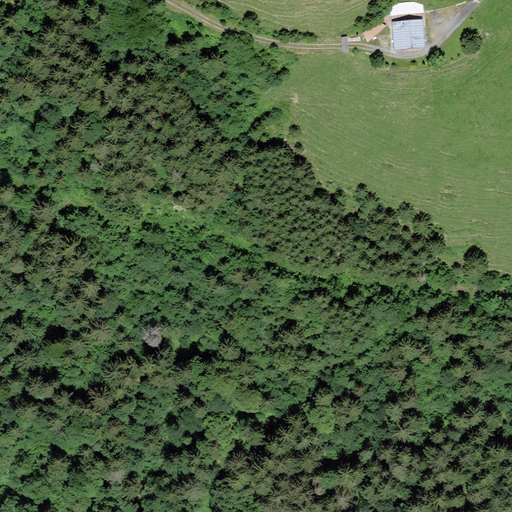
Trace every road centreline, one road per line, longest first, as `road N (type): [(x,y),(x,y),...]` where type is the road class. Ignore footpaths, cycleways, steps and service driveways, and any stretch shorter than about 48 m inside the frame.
road 1 (track): [(511,292),(312,277),(196,220),(118,221),(0,171)]
road 2 (track): [(477,0),(440,42),(412,56),(284,45),(224,29),(170,0)]
